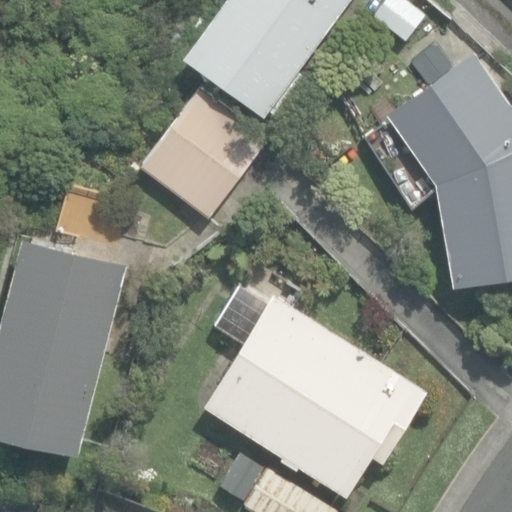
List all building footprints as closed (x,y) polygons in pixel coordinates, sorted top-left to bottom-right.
[(218,0),(181,51),(264,111),(276,95),(289,104),(303,85),(290,76),(345,0),(218,0)] [(381,0),(372,13),(403,38),(426,10),(413,0),(381,0)] [(434,178),(453,281),(511,269),(511,103),(472,47),(385,110),(434,178)] [(140,162),(205,214),(267,135),(201,83),(140,162)] [(0,321),(0,430),(79,449),(125,260),(21,234),(0,321)] [(427,387),(272,290),(261,309),(234,292),(212,328),(238,344),(202,402),(282,452),(279,456),(294,465),(297,461),(344,490),(369,450),(383,458),(427,387)] [(245,439),(218,481),(240,495),(267,453),(245,439)] [(243,501),(261,511),(335,511),(339,505),(267,461),(243,501)]
